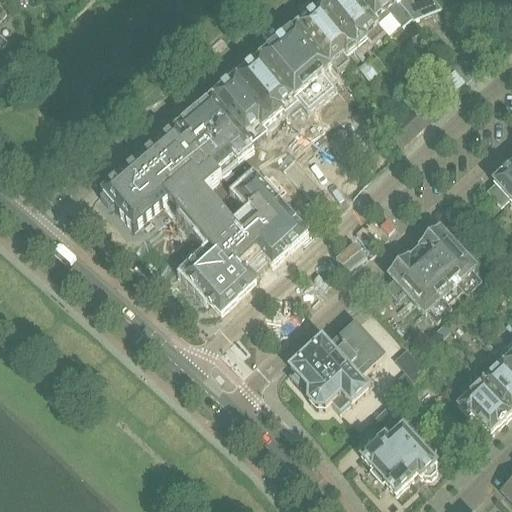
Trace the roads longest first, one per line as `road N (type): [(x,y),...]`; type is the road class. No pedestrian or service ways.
road 1 (residential): [(511,75),(183,372)]
road 2 (residential): [(226,411),(511,146)]
road 3 (residential): [(288,0),(26,231)]
road 4 (tertiary): [(183,372),(26,231)]
road 5 (tertiary): [(321,511),(226,411)]
